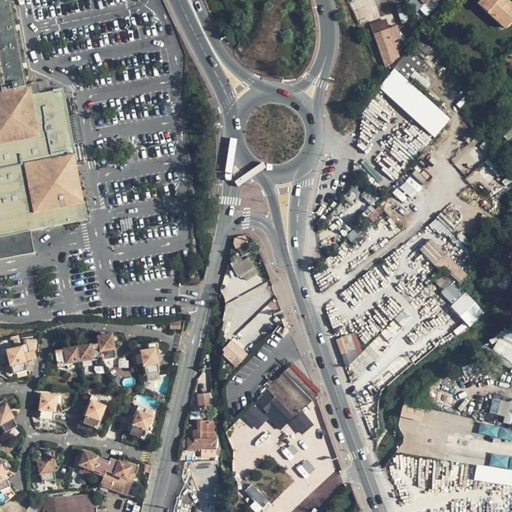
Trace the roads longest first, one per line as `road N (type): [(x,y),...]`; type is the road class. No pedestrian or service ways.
road 1 (secondary): [(287,259),(378,511)]
road 2 (residential): [(195,341),(85,326),(50,332),(25,388)]
road 3 (residential): [(25,388),(29,432),(166,464)]
road 4 (unknown): [(440,250),(413,232),(315,301)]
road 5 (residential): [(166,464),(195,341)]
